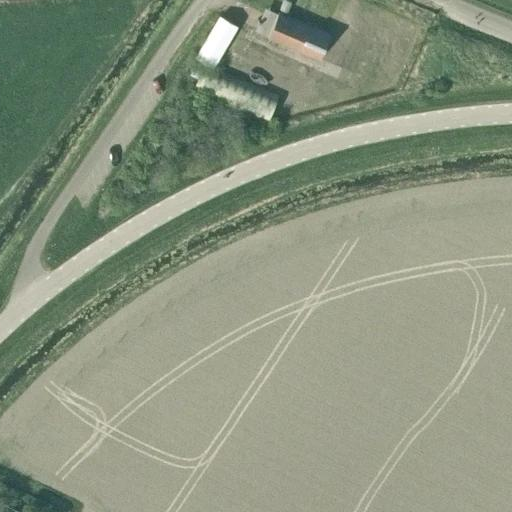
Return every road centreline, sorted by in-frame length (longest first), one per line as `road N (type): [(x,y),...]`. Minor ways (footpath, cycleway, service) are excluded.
road 1 (tertiary): [(25,303),(139,225),(281,156),(368,131),(511,113)]
road 2 (unclassified): [(25,303),(38,235),(201,0)]
